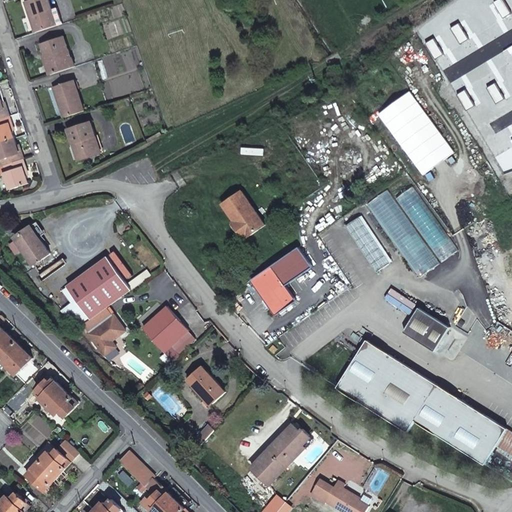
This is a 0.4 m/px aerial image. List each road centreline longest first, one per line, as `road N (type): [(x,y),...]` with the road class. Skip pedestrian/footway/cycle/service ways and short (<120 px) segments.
road 1 (residential): [(119,173),(187,278),(262,362),(412,468),(511,508)]
road 2 (track): [(119,173),(172,152),(426,0)]
road 3 (unknown): [(358,307),(377,291),(466,255),(416,106)]
road 4 (residential): [(0,2),(66,195)]
road 5 (residential): [(0,293),(136,429)]
road 6 (unknown): [(358,307),(433,358),(511,384)]
